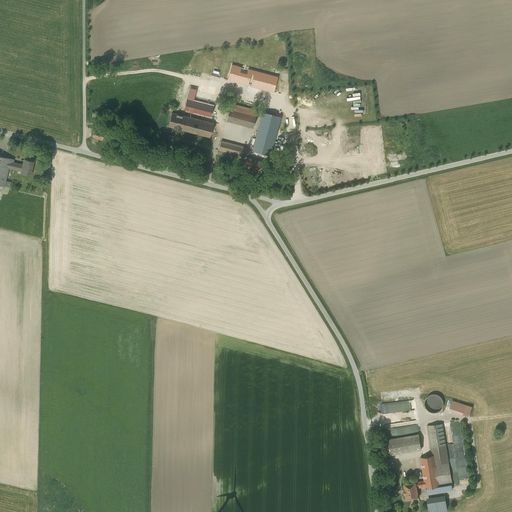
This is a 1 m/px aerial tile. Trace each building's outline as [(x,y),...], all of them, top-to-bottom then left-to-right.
[(263,65),(265,66),(267,66),(269,66),(270,66),(272,65),(274,63),(275,61),(275,60),(275,58),(275,56),(274,54),(273,52),(271,51),(269,50),(267,50),(265,50),(263,51),(262,52),(260,53),(259,55),(259,57),(259,59),(259,61),(260,63),(261,64),(263,65)] [(208,86),(213,60),(204,58),(199,85),(208,86)] [(263,73),(232,65),(228,80),(274,92),(278,77),(263,73)] [(189,117),(186,131),(210,137),(215,117),(210,116),(212,106),(193,101),(201,69),(195,67),(185,109),(190,111),(188,117),(189,117)] [(257,110),(231,103),(226,120),(253,127),(257,110)] [(281,117),(262,112),(252,151),(271,156),(281,117)] [(186,131),(189,117),(188,117),(172,113),(168,126),(186,131)] [(104,132),(95,130),(94,137),(102,139),(104,132)] [(247,148),(221,141),(218,149),(246,157),(247,148)] [(8,168),(22,171),(23,165),(13,162),(14,159),(0,155),(0,185),(4,186),(8,168)] [(25,159),(23,165),(22,171),(21,173),(30,175),(34,161),(25,159)] [(263,165),(246,160),(244,167),(261,171),(263,165)] [(428,396),(426,399),(425,402),(425,405),(426,408),(428,410),(431,412),(434,412),(437,412),(439,411),(442,409),(443,406),(443,403),(443,400),(441,397),(439,395),(436,394),(433,394),(430,395),(428,396)] [(469,417),(473,407),(452,400),(449,410),(469,417)] [(435,455),(440,486),(452,484),(442,423),(428,426),(431,448),(433,447),(435,455)] [(393,439),(386,440),(389,455),(422,450),(420,435),(393,439)] [(424,481),(426,488),(440,486),(435,455),(421,458),(424,481)] [(419,497),(418,488),(417,482),(404,484),(406,499),(419,497)] [(440,486),(426,488),(427,493),(452,489),(452,484),(440,486)] [(445,495),(427,498),(429,511),(437,511),(448,510),(445,495)]
